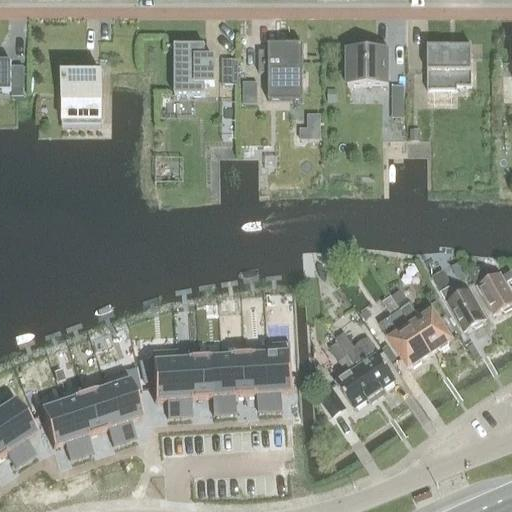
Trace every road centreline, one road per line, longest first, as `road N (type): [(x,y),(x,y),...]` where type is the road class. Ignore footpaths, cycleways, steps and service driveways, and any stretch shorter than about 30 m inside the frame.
road 1 (residential): [(511,10),(0,10)]
road 2 (tertiary): [(327,511),(511,443)]
